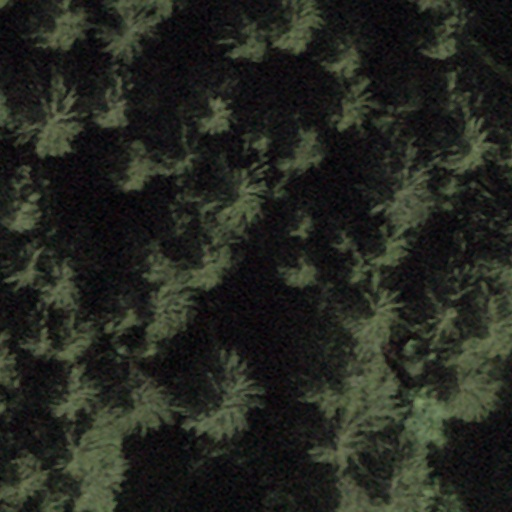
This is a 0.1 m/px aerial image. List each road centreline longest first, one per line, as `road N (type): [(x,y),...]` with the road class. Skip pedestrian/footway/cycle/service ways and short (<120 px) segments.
road 1 (track): [(104,511),(383,372),(419,324),(406,285),(321,216),(0,206)]
road 2 (track): [(0,476),(511,227)]
